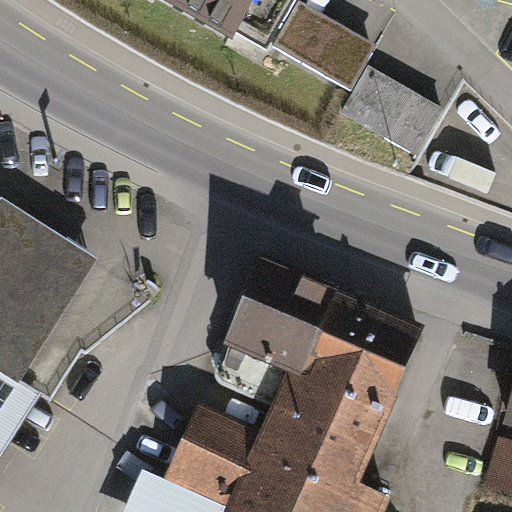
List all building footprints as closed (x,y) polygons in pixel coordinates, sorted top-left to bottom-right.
[(158,0),(227,40),(234,29),(263,46),(265,42),(289,0),(158,0)] [(375,44),(296,0),(289,0),(265,42),(350,90),(375,44)] [(442,109),(369,67),(342,113),(414,155),(442,109)] [(98,257),(1,196),(0,197),(0,460),(42,395),(20,381),(98,257)] [(419,328),(266,261),(217,371),(226,386),(272,406),(261,430),(201,404),(170,475),(232,502),(227,511),(375,511),(381,500),(349,486),(419,328)] [(511,439),(499,436),(485,484),(511,491),(511,439)]
